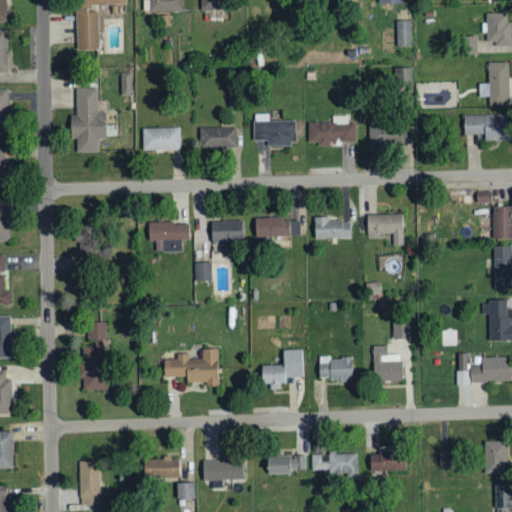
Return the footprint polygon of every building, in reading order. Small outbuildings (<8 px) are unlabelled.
[(97,11),(87,11),(87,5),(125,4),(125,0),(75,0),(76,50),(98,49),(97,11)] [(148,0),(149,11),(182,11),(181,0),(148,0)] [(222,9),(221,0),(199,0),(200,10),(222,9)] [(509,13),(486,13),(486,44),(510,44),(509,13)] [(410,20),(395,20),(396,46),(411,46),(410,20)] [(0,69),(8,70),(7,29),(0,29),(0,69)] [(477,53),(476,36),(463,36),(464,53),(477,53)] [(488,105),(509,104),(508,62),(487,62),(488,83),(478,83),(478,97),(488,96),(488,105)] [(401,77),(400,84),(410,85),(412,68),(406,67),(405,78),(401,77)] [(130,72),(120,72),(121,95),(131,95),(130,72)] [(8,89),(0,88),(0,129),(7,129),(8,89)] [(97,88),(76,88),(76,113),(70,113),(70,138),(76,138),(76,152),(98,152),(98,139),(105,139),(105,111),(97,111),(97,88)] [(253,140),(267,139),(267,145),(295,144),(295,120),(268,120),(268,113),(253,114),(253,140)] [(463,114),(463,134),(484,134),(484,140),(510,140),(510,113),(463,114)] [(332,122),(307,123),(308,142),(316,141),(317,145),(330,145),(330,141),(355,140),(355,123),(348,123),(348,115),(332,116),(332,122)] [(407,143),(406,122),(368,123),(369,144),(407,143)] [(180,127),(142,128),(142,150),(180,149),(180,127)] [(235,148),(234,127),(201,128),(201,148),(235,148)] [(491,201),(491,191),(476,192),(476,202),(491,201)] [(0,241),(9,241),(8,204),(0,204),(0,241)] [(511,206),(493,206),(492,238),(511,238),(511,206)] [(366,214),(367,234),(392,234),(393,245),(402,245),(402,214),(366,214)] [(349,220),(328,220),(328,216),(313,217),(314,238),(350,238),(349,220)] [(254,238),(278,238),(277,247),(289,247),(289,218),(254,217),(254,238)] [(301,219),(289,220),(290,236),(302,235),(301,219)] [(242,241),(242,220),(211,221),(211,241),(242,241)] [(159,251),(181,251),(182,240),(189,240),(189,222),(140,222),(140,241),(160,241),(159,251)] [(110,257),(110,242),(100,242),(100,224),(75,224),(75,241),(80,241),(80,258),(110,257)] [(511,254),(511,245),(492,246),(493,288),(511,288),(511,254)] [(4,290),(4,253),(0,253),(0,304),(11,304),(11,290),(4,290)] [(211,262),(194,262),(195,280),(212,280),(211,262)] [(488,315),(489,341),(510,340),(509,300),(482,301),(482,315),(488,315)] [(10,316),(0,316),(0,357),(10,357),(10,316)] [(392,338),(410,338),(409,318),(392,318),(392,338)] [(104,390),(104,322),(87,321),(86,345),(82,345),(82,390),(104,390)] [(387,354),(386,345),(372,346),(374,381),(402,380),(401,353),(387,354)] [(217,348),(201,349),(202,358),(188,359),(188,353),(176,353),(176,359),(163,359),(163,377),(186,377),(186,382),(206,382),(206,386),(218,386),(217,348)] [(261,365),(261,383),(269,383),(269,389),(283,389),(283,377),(302,377),(302,349),(282,349),(282,365),(261,365)] [(457,385),(468,385),(468,353),(457,353),(457,385)] [(352,379),(352,357),(330,358),(329,356),(318,356),(318,380),(352,379)] [(510,356),(481,357),(481,365),(470,365),(470,381),(511,380),(511,364),(510,365),(510,356)] [(0,413),(12,413),(11,378),(5,378),(5,371),(0,371),(0,413)] [(0,468),(12,469),(12,431),(0,431),(0,468)] [(503,473),(503,465),(507,464),(507,441),(484,441),(484,473),(503,473)] [(439,466),(451,466),(450,450),(438,450),(439,466)] [(347,473),(347,478),(357,477),(357,453),(311,454),(311,470),(329,470),(329,474),(347,473)] [(369,453),(369,471),(404,470),(404,453),(369,453)] [(267,474),(289,474),(289,470),(305,469),(305,455),(266,456),(267,474)] [(144,458),(143,478),(178,479),(179,459),(144,458)] [(242,479),(242,459),(202,460),(202,480),(242,479)] [(100,504),(99,461),(79,461),(79,505),(100,504)] [(194,483),(176,483),(176,499),(194,499),(194,483)] [(510,511),(511,484),(495,484),(494,511),(510,511)] [(8,511),(8,485),(0,485),(0,511),(8,511)]
